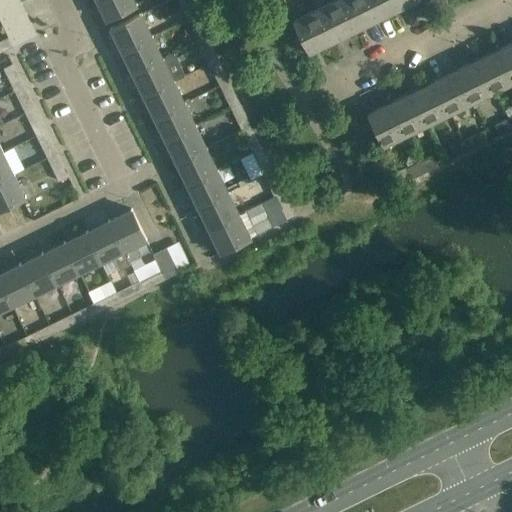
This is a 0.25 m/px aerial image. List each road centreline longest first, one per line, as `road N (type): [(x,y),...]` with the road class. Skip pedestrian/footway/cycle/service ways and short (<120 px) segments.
road 1 (residential): [(0,250),(125,189),(56,47),(77,31),(62,0)]
road 2 (residential): [(350,79),(511,0)]
road 3 (secondary): [(446,445),(301,511)]
